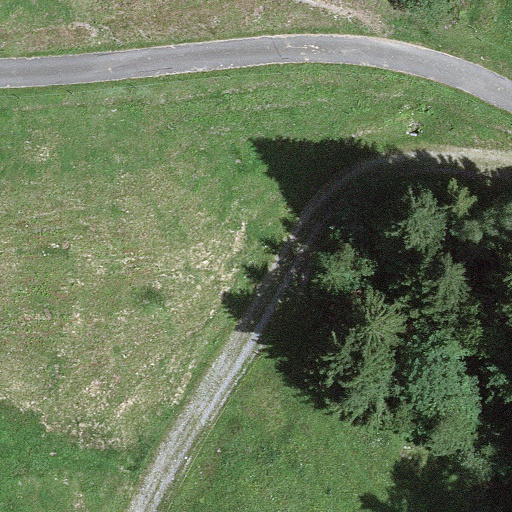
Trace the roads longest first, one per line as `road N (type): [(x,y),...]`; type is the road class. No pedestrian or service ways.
road 1 (track): [(139,511),(332,198),(371,169),(511,176)]
road 2 (track): [(511,97),(406,54),(259,49),(0,68)]
